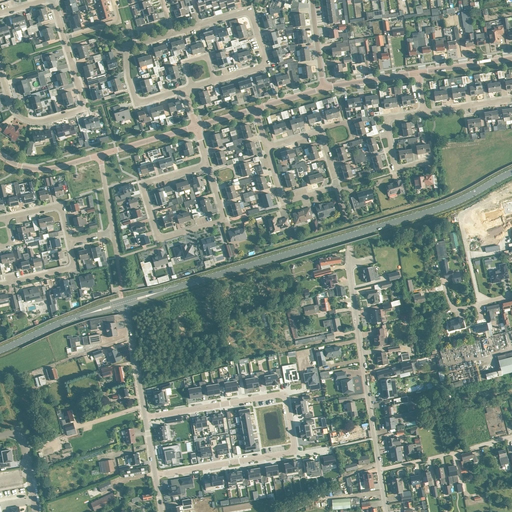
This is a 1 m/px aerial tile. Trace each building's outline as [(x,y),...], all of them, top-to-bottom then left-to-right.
[(66,10),(67,14),(78,11),(80,10),(79,8),(78,9),(75,0),(71,0),(65,2),(67,10),(66,10)] [(106,0),(97,3),(99,9),(108,6),(106,0)] [(207,12),(206,6),(203,0),(199,0),(200,1),(197,2),(199,11),(200,14),(207,12)] [(228,9),(235,7),(234,4),(240,2),(238,0),(225,0),(228,6),(227,6),(228,9)] [(292,0),(286,0),(285,3),(290,5),(291,7),(291,10),(298,9),(298,6),(299,3),(292,1),(292,0)] [(147,1),(138,4),(140,11),(152,7),(149,8),(147,1)] [(174,11),(187,8),(184,1),(172,4),(172,5),(175,4),(177,10),(174,11)] [(382,18),(391,17),(390,14),(385,15),(384,7),(384,2),(380,2),(382,11),(381,11),(382,18)] [(470,7),(471,10),(479,9),(478,2),(470,3),(470,5),(470,7)] [(424,16),(423,13),(421,5),(415,7),(417,14),(418,17),(424,16)] [(94,14),(94,16),(100,14),(100,15),(109,12),(108,6),(99,9),(100,13),(98,13),(94,14)] [(186,15),(189,14),(189,12),(190,12),(191,14),(195,13),(192,6),(190,6),(189,7),(187,8),(174,11),(176,18),(186,15)] [(140,11),(143,10),(145,17),(157,13),(154,14),(152,7),(140,11)] [(37,11),(38,17),(47,14),(45,9),(37,11)] [(373,12),(373,16),(374,19),(382,18),(381,11),(373,12)] [(463,12),(461,12),(464,28),(465,28),(466,36),(468,35),(469,41),(465,41),(465,42),(466,47),(473,46),(472,40),(474,40),(474,38),(473,34),(472,26),(471,20),(470,16),(469,11),(463,12)] [(102,21),(111,18),(109,12),(100,15),(102,21)] [(148,16),(150,23),(159,20),(157,13),(145,17),(148,16)] [(47,14),(38,17),(40,23),(49,20),(47,14)] [(267,16),(262,17),(264,23),(271,21),(274,20),(275,20),(273,14),(271,15),(270,15),(267,16)] [(73,29),(74,32),(79,30),(79,28),(81,27),(77,15),(69,18),(72,29),(73,29)] [(24,16),(18,18),(21,26),(20,26),(21,29),(27,27),(24,16)] [(329,18),(329,24),(336,23),(336,20),(342,20),(341,16),(339,16),(336,16),(336,17),(329,18)] [(90,18),(91,23),(92,27),(100,24),(99,21),(94,22),(93,17),(90,18)] [(21,26),(18,18),(12,20),(14,28),(20,26),(21,26)] [(31,19),(28,20),(30,27),(31,30),(37,28),(36,25),(33,26),(31,19)] [(271,21),(264,23),(266,29),(270,28),(273,27),(276,26),(274,20),(271,21)] [(236,27),(238,33),(246,31),(245,25),(236,27)] [(2,28),(4,37),(10,35),(8,26),(2,28)] [(500,35),(504,34),(502,26),(494,27),(494,31),(489,32),(491,43),(500,42),(499,37),(500,36),(500,35)] [(392,28),(393,37),(404,35),(403,27),(392,28)] [(51,28),(46,29),(39,31),(41,37),(44,36),(53,33),(51,28)] [(223,37),(224,39),(229,38),(228,35),(227,36),(225,28),(218,30),(220,38),(223,37)] [(343,41),(343,42),(348,41),(347,33),(338,34),(337,30),(330,31),(331,39),(343,37),(343,41)] [(248,37),(246,31),(238,33),(239,39),(248,37)] [(425,36),(424,31),(421,32),(419,32),(419,33),(420,36),(418,36),(419,47),(422,47),(423,54),(430,53),(429,47),(426,48),(424,36),(425,36)] [(210,40),(214,39),(212,32),(204,34),(208,48),(212,47),(210,40)] [(280,37),(278,32),(267,35),(269,40),(280,37)] [(55,39),(53,33),(44,36),(46,42),(55,39)] [(416,48),(419,47),(418,36),(420,36),(419,33),(417,33),(412,34),(413,43),(407,44),(409,56),(417,55),(416,48)] [(483,34),(476,35),(476,38),(477,41),(477,46),(485,44),(484,39),(484,36),(483,34)] [(383,46),(382,36),(375,37),(377,47),(383,46)] [(273,49),(288,44),(287,41),(288,41),(287,38),(285,39),(286,40),(281,42),(280,37),(269,40),(271,46),(272,46),(273,49)] [(445,41),(447,41),(449,50),(456,49),(455,42),(451,43),(450,37),(445,38),(445,41)] [(439,41),(435,41),(436,46),(435,46),(436,47),(436,52),(444,51),(443,46),(443,42),(445,41),(445,38),(442,38),(438,39),(439,41)] [(180,50),(183,49),(183,51),(186,50),(183,40),(177,42),(180,50)] [(204,48),(203,43),(202,43),(202,42),(201,40),(199,41),(200,43),(197,44),(197,45),(196,45),(199,54),(205,52),(204,49),(205,49),(204,48)] [(354,40),(348,41),(349,44),(351,54),(357,53),(355,43),(354,40)] [(343,44),(341,44),(336,45),(337,48),(332,49),(333,57),(341,55),(341,52),(349,51),(348,41),(343,42),(343,44)] [(171,43),(174,56),(181,54),(179,50),(180,50),(177,42),(171,43)] [(236,47),(241,45),(240,42),(239,42),(232,44),(232,46),(233,50),(235,55),(236,60),(239,59),(240,63),(246,61),(243,52),(243,50),(237,51),(236,47)] [(289,46),(288,44),(273,49),(274,51),(272,52),(274,58),(282,56),(282,55),(285,54),(284,52),(284,49),(288,47),(289,47),(289,46)] [(78,48),(79,54),(88,51),(91,50),(89,45),(78,48)] [(166,45),(159,47),(162,55),(168,54),(166,45)] [(199,54),(196,45),(191,47),(193,55),(199,54)] [(360,56),(357,56),(358,64),(365,63),(364,55),(366,55),(365,52),(365,46),(364,47),(359,47),(359,53),(360,53),(360,56)] [(156,57),(162,55),(159,47),(154,49),(156,57)] [(90,57),(88,51),(79,54),(81,60),(90,57)] [(249,51),(243,52),(246,61),(252,59),(249,51)] [(112,52),(105,55),(107,61),(106,61),(109,69),(117,67),(115,59),(114,59),(112,52)] [(224,52),(216,54),(218,61),(226,58),(224,52)] [(282,58),(286,57),(285,54),(282,55),(282,56),(274,58),(276,64),(277,63),(277,64),(278,64),(277,63),(283,61),(282,58)] [(46,61),(47,64),(56,61),(54,55),(42,59),(43,62),(46,61)] [(152,64),(150,56),(144,57),(146,66),(152,64)] [(146,66),(144,57),(138,59),(141,68),(146,66)] [(169,58),(170,60),(164,62),(165,66),(174,64),(172,57),(169,58)] [(226,58),(218,61),(219,66),(228,64),(226,58)] [(38,74),(39,76),(40,76),(44,75),(48,74),(47,70),(57,67),(56,61),(47,64),(43,65),(45,71),(38,74)] [(346,67),(345,64),(334,65),(335,73),(343,72),(342,68),(346,67)] [(93,71),(91,65),(83,67),(85,73),(93,71)] [(177,66),(168,69),(170,75),(179,72),(177,66)] [(94,81),(98,79),(107,77),(105,70),(104,67),(99,69),(100,72),(102,71),(103,75),(99,76),(99,75),(95,76),(93,71),(85,73),(87,79),(93,77),(94,81)] [(157,69),(158,74),(159,77),(160,78),(159,78),(160,78),(163,77),(161,71),(165,70),(164,67),(159,68),(157,69)] [(21,94),(24,93),(25,96),(30,94),(30,91),(31,91),(29,87),(31,87),(30,82),(32,82),(32,79),(39,77),(39,76),(38,74),(38,72),(37,72),(27,75),(28,80),(17,83),(21,94)] [(170,75),(172,81),(180,78),(179,72),(170,75)] [(56,76),(58,81),(66,79),(65,73),(56,76)] [(492,75),(492,73),(483,74),(484,81),(487,81),(486,76),(492,75)] [(273,94),(276,93),(273,83),(270,84),(269,79),(267,74),(262,76),(265,88),(271,86),(273,94)] [(282,76),(284,85),(290,83),(288,75),(282,76)] [(254,82),(256,88),(259,98),(261,97),(259,89),(265,88),(262,76),(256,78),(257,81),(254,82)] [(284,85),(282,76),(276,78),(278,87),(284,85)] [(460,80),(460,77),(447,79),(448,87),(451,86),(451,82),(457,81),(456,80),(460,80)] [(68,85),(66,79),(58,81),(59,87),(68,85)] [(140,82),(142,88),(150,85),(149,80),(140,82)] [(250,80),(244,81),(246,89),(247,89),(252,87),(250,80)] [(241,92),(238,93),(241,103),(244,102),(241,93),(247,91),(247,89),(246,89),(244,81),(238,83),(241,92)] [(122,90),(121,84),(112,86),(114,93),(122,90)] [(152,92),(150,85),(142,88),(143,94),(152,92)] [(233,85),(227,87),(230,97),(232,96),(236,95),(239,104),(241,103),(238,93),(236,94),(235,92),(233,85)] [(219,91),(223,104),(224,108),(226,108),(224,104),(226,103),(225,98),(230,97),(227,87),(221,88),(222,90),(219,91)] [(99,91),(91,93),(93,101),(101,99),(99,91)] [(208,91),(199,94),(201,100),(209,97),(208,91)] [(32,98),(30,99),(32,105),(41,102),(39,96),(41,96),(40,92),(31,94),(32,98)] [(51,97),(51,99),(52,102),(55,101),(56,100),(55,97),(54,96),(58,95),(57,92),(50,94),(51,97)] [(62,95),(63,100),(72,98),(70,92),(62,95)] [(202,106),(211,103),(209,97),(201,100),(202,106)] [(74,104),(72,98),(63,100),(65,106),(66,106),(67,109),(73,107),(72,104),(74,104)] [(41,102),(32,105),(34,110),(42,108),(42,107),(50,105),(49,103),(52,102),(51,99),(41,102)] [(328,102),(327,99),(319,102),(321,109),(324,108),(323,104),(328,102)] [(347,101),(344,101),(345,112),(346,112),(351,111),(351,109),(355,108),(353,99),(347,100),(347,101)] [(56,100),(55,101),(52,102),(54,109),(55,113),(61,112),(60,108),(59,107),(57,108),(56,103),(56,101),(56,100)] [(180,101),(174,102),(177,111),(183,109),(182,109),(186,108),(184,102),(181,103),(180,101)] [(174,102),(168,104),(171,113),(177,111),(174,102)] [(318,110),(321,109),(319,102),(310,104),(311,106),(316,105),(318,110)] [(311,106),(310,104),(301,107),(303,114),(306,113),(305,108),(311,107),(311,106)] [(121,110),(120,106),(113,108),(114,111),(117,122),(125,119),(125,121),(131,119),(128,108),(121,110)] [(156,108),(159,117),(165,115),(162,106),(156,108)] [(383,114),(382,107),(379,107),(379,112),(374,112),(374,116),(383,114)] [(156,108),(150,109),(153,118),(159,117),(156,108)] [(336,108),(331,110),(333,119),(339,117),(336,108)] [(333,119),(331,110),(325,112),(327,121),(333,119)] [(143,120),(144,123),(150,121),(148,113),(145,114),(144,111),(138,113),(140,120),(143,120)] [(313,114),(316,123),(321,121),(319,113),(313,114)] [(276,116),(275,114),(267,117),(269,124),(272,123),(271,119),(276,117),(276,116)] [(307,116),(308,120),(310,125),(316,123),(313,114),(307,116)] [(299,119),(296,119),(298,128),(304,126),(302,118),(301,115),(298,116),(299,119)] [(89,119),(84,120),(87,129),(91,128),(92,131),(101,129),(100,127),(97,117),(89,120),(89,119)] [(292,130),(298,128),(296,119),(290,121),(292,130)] [(498,131),(502,131),(502,125),(501,120),(497,121),(498,126),(497,126),(493,127),(494,131),(498,131)] [(363,122),(354,124),(356,130),(364,128),(363,122)] [(281,133),(287,132),(286,129),(286,128),(284,123),(279,125),(281,133)] [(60,139),(59,137),(65,135),(66,137),(75,134),(73,127),(70,128),(69,124),(65,125),(65,126),(57,129),(58,133),(55,134),(57,139),(60,139)] [(16,126),(15,128),(9,125),(7,128),(6,129),(7,129),(4,133),(12,139),(11,139),(11,141),(13,142),(15,142),(21,133),(20,132),(22,130),(16,126)] [(251,131),(249,125),(241,127),(243,133),(251,131)] [(279,125),(273,126),(275,135),(281,133),(279,125)] [(356,130),(358,136),(366,134),(364,128),(356,130)] [(42,131),(32,133),(34,142),(44,140),(44,139),(45,139),(48,139),(47,131),(44,132),(42,132),(42,131)] [(244,139),(252,137),(251,131),(243,133),(244,139)] [(221,140),(219,134),(210,136),(212,142),(221,140)] [(244,142),(243,138),(238,139),(236,135),(231,137),(233,142),(234,145),(239,144),(244,142)] [(367,143),(365,144),(366,147),(376,144),(375,138),(367,140),(367,143)] [(223,146),(221,140),(212,142),(214,148),(223,146)] [(190,142),(182,145),(184,151),(192,148),(190,142)] [(254,142),(246,144),(248,150),(256,148),(254,142)] [(376,144),(366,147),(367,150),(369,150),(370,153),(378,150),(376,144)] [(167,152),(168,152),(170,158),(171,158),(174,157),(172,151),(171,151),(170,146),(165,147),(167,152)] [(306,155),(309,154),(309,155),(317,152),(316,146),(308,149),(304,150),(306,155)] [(346,153),(344,147),(336,150),(338,156),(346,153)] [(184,151),(185,157),(194,154),(192,148),(184,151)] [(258,154),(256,148),(248,150),(250,157),(258,154)] [(293,149),(287,151),(289,159),(295,157),(293,149)] [(215,154),(217,160),(225,157),(223,151),(215,154)] [(289,159),(287,151),(281,153),(283,161),(289,159)] [(319,158),(317,152),(309,155),(309,154),(304,156),(305,160),(310,158),(311,161),(319,158)] [(346,153),(338,156),(340,162),(348,159),(346,153)] [(374,164),(382,162),(380,155),(372,158),(374,164)] [(227,163),(225,157),(217,160),(219,166),(227,163)] [(165,159),(167,167),(173,166),(171,158),(170,158),(165,159)] [(159,161),(159,164),(161,169),(167,167),(165,159),(159,161)] [(149,161),(145,162),(146,165),(148,173),(149,173),(155,171),(152,164),(152,163),(150,164),(149,161)] [(375,170),(383,167),(382,162),(374,164),(375,170)] [(241,171),(249,169),(248,163),(240,165),(241,171)] [(349,164),(341,167),(343,173),(351,171),(351,170),(354,169),(353,166),(350,167),(349,164)] [(141,166),(140,167),(142,175),(148,173),(146,165),(141,166)] [(249,169),(241,171),(243,177),(251,175),(249,169)] [(314,171),(315,175),(317,183),(323,181),(321,173),(320,174),(319,171),(317,170),(314,171)] [(351,171),(343,173),(345,179),(353,177),(351,171)] [(292,174),(284,176),(286,182),(294,180),(292,174)] [(315,175),(309,177),(311,185),(317,183),(315,175)] [(420,178),(414,179),(415,184),(416,189),(427,188),(426,185),(433,184),(432,176),(432,175),(423,177),(423,178),(423,179),(420,179),(420,178)] [(194,183),(192,184),(195,193),(196,192),(198,192),(202,190),(200,187),(204,186),(203,182),(203,181),(203,180),(202,180),(201,177),(193,179),(194,183)] [(264,177),(256,179),(258,185),(266,183),(264,177)] [(294,180),(286,182),(288,188),(296,186),(294,180)] [(187,181),(182,182),(184,191),(190,189),(191,194),(190,194),(192,200),(194,199),(196,199),(194,193),(193,189),(191,184),(189,185),(187,181)] [(386,186),(389,195),(397,193),(397,194),(404,192),(402,187),(401,182),(400,182),(400,181),(394,183),(395,184),(392,185),(392,184),(386,186)] [(182,182),(176,184),(178,193),(184,191),(182,182)] [(266,183),(258,185),(260,191),(268,189),(266,183)] [(34,202),(33,197),(32,191),(29,192),(30,195),(26,195),(23,184),(19,185),(21,193),(22,196),(24,196),(26,204),(34,202)] [(55,189),(56,197),(64,195),(61,184),(57,184),(58,188),(55,189)] [(124,192),(120,193),(122,199),(129,197),(128,194),(134,192),(132,185),(130,186),(129,185),(128,186),(129,186),(123,188),(124,192)] [(234,186),(226,188),(227,194),(235,192),(234,186)] [(38,189),(41,200),(49,198),(47,191),(43,192),(42,188),(38,189)] [(358,194),(359,196),(351,198),(354,209),(366,206),(365,202),(373,200),(370,190),(358,194)] [(163,192),(155,194),(157,200),(164,198),(163,192)] [(237,198),(235,192),(227,194),(229,200),(237,198)] [(271,200),(269,194),(261,196),(263,202),(271,200)] [(11,207),(19,205),(18,202),(19,202),(18,201),(17,197),(13,198),(12,195),(8,196),(11,207)] [(167,197),(164,198),(157,200),(158,206),(160,206),(160,207),(161,206),(166,204),(165,202),(168,201),(167,197)] [(127,209),(128,211),(130,211),(130,209),(139,206),(136,198),(129,201),(130,205),(126,206),(127,209)] [(194,199),(192,200),(188,201),(190,207),(191,210),(192,210),(191,205),(195,204),(198,204),(199,208),(210,205),(209,199),(200,201),(195,202),(194,199)] [(273,206),(271,200),(260,203),(261,206),(264,206),(265,208),(273,206)] [(231,205),(233,212),(241,209),(244,208),(243,202),(239,203),(231,205)] [(84,206),(83,203),(71,205),(72,213),(77,212),(80,211),(79,208),(84,206)] [(333,204),(326,206),(325,204),(322,204),(316,206),(319,219),(329,216),(328,214),(335,212),(333,204)] [(210,205),(199,208),(200,213),(203,212),(204,213),(205,212),(206,216),(212,214),(211,211),(212,210),(210,205)] [(310,208),(303,210),(300,211),(300,212),(293,214),(295,218),(294,219),(295,224),(304,222),(304,221),(306,220),(307,223),(311,222),(314,233),(320,231),(318,224),(317,221),(315,213),(312,214),(310,208)] [(241,209),(233,212),(234,218),(242,215),(241,209)] [(128,211),(127,211),(127,212),(129,217),(133,216),(134,219),(136,219),(138,218),(138,219),(139,219),(139,218),(142,217),(140,210),(131,213),(130,211),(128,211)] [(168,219),(164,221),(166,228),(173,226),(172,221),(175,220),(173,212),(172,212),(171,212),(169,213),(170,215),(167,216),(168,219)] [(188,212),(182,213),(185,222),(191,221),(188,212)] [(179,224),(185,222),(182,213),(177,215),(179,224)] [(47,227),(48,230),(54,229),(52,221),(53,221),(53,220),(53,218),(52,218),(51,218),(51,217),(45,219),(47,227)] [(81,217),(74,219),(76,227),(80,226),(80,225),(82,225),(82,226),(83,226),(83,225),(87,224),(86,219),(82,220),(81,217)] [(287,218),(281,220),(277,221),(276,218),(268,220),(270,226),(269,226),(270,231),(269,232),(270,235),(276,234),(275,232),(280,231),(279,229),(290,226),(287,218)] [(41,228),(47,227),(45,219),(39,220),(41,228)] [(94,219),(95,224),(89,225),(90,229),(97,227),(96,224),(97,223),(96,219),(94,219)] [(133,231),(135,236),(139,235),(138,233),(146,230),(144,223),(140,225),(139,222),(137,222),(130,224),(132,231),(133,231)] [(17,229),(18,232),(19,235),(30,232),(29,228),(26,229),(26,227),(17,229)] [(244,229),(239,230),(239,229),(228,232),(231,242),(246,238),(245,234),(244,229)] [(28,237),(31,236),(30,232),(19,235),(20,241),(22,241),(24,241),(23,241),(28,239),(28,237)] [(140,235),(139,235),(135,236),(134,237),(136,244),(141,242),(142,246),(150,243),(148,237),(141,238),(140,235)] [(207,240),(206,239),(202,240),(205,251),(206,250),(208,256),(212,255),(210,249),(216,247),(214,238),(207,240)] [(457,250),(462,249),(461,243),(459,243),(458,238),(454,239),(457,250)] [(59,239),(50,241),(51,243),(52,249),(61,247),(59,239)] [(452,278),(453,282),(454,284),(459,282),(459,281),(462,280),(460,272),(454,273),(453,270),(449,271),(447,260),(448,260),(445,241),(435,242),(438,261),(441,261),(444,279),(452,278)] [(182,247),(174,249),(176,254),(177,257),(183,255),(184,260),(197,256),(196,251),(194,252),(192,245),(186,247),(186,245),(181,246),(182,247)] [(100,247),(92,249),(94,255),(94,259),(95,259),(95,262),(98,261),(99,268),(108,266),(106,261),(105,253),(101,254),(100,247)] [(88,256),(87,250),(79,252),(81,260),(85,259),(86,265),(89,264),(90,266),(93,265),(92,259),(91,255),(88,256)] [(49,256),(47,256),(47,259),(51,259),(51,258),(55,257),(56,260),(64,259),(62,252),(53,254),(52,251),(48,252),(49,256)] [(159,256),(153,258),(154,263),(155,267),(168,263),(167,259),(165,254),(164,252),(161,253),(162,255),(159,256)] [(3,264),(4,267),(5,267),(6,267),(10,266),(9,263),(7,255),(1,256),(3,264)] [(37,259),(33,260),(35,267),(42,266),(40,255),(36,256),(37,259)] [(25,262),(21,263),(22,265),(23,270),(30,268),(29,264),(31,263),(30,258),(29,256),(24,257),(25,262)] [(314,272),(315,277),(331,273),(330,268),(329,268),(329,265),(340,263),(340,257),(332,259),(332,257),(320,259),(322,270),(314,272)] [(144,262),(141,263),(146,282),(146,283),(147,283),(147,286),(158,284),(157,279),(150,282),(147,272),(153,270),(152,267),(150,262),(146,263),(146,264),(145,264),(144,262)] [(500,270),(490,272),(492,283),(501,282),(500,280),(509,278),(506,263),(499,265),(500,270)] [(364,274),(363,275),(364,278),(365,278),(366,283),(380,279),(380,277),(374,278),(372,268),(363,269),(364,274)] [(399,272),(388,274),(389,281),(400,278),(399,272)] [(92,275),(87,276),(79,278),(80,282),(80,283),(81,288),(88,286),(88,288),(92,287),(92,285),(94,285),(93,280),(92,275)] [(323,279),(324,281),(325,281),(326,285),(327,289),(335,288),(334,284),(337,283),(335,275),(324,277),(324,278),(323,279)] [(54,290),(52,291),(54,298),(55,297),(55,298),(63,296),(63,298),(65,298),(66,301),(72,300),(70,293),(70,292),(73,292),(72,290),(76,289),(75,284),(69,286),(69,285),(67,280),(66,281),(66,280),(60,281),(61,282),(60,282),(61,288),(61,289),(58,290),(57,289),(54,290)] [(406,292),(413,290),(411,280),(404,282),(406,292)] [(380,284),(374,286),(375,290),(377,290),(381,289),(392,286),(391,281),(380,284)] [(33,290),(24,292),(25,296),(24,296),(25,297),(26,302),(35,300),(36,303),(36,302),(41,301),(49,300),(48,298),(48,297),(48,295),(44,296),(40,297),(39,292),(38,287),(33,288),(33,290)] [(330,298),(345,296),(344,287),(336,288),(337,289),(333,290),(333,292),(330,292),(330,298)] [(372,291),(367,291),(368,298),(371,298),(372,305),(376,304),(378,303),(382,303),(381,293),(377,294),(377,290),(375,290),(372,291)] [(51,292),(47,293),(48,295),(48,297),(48,298),(49,300),(50,305),(54,304),(55,304),(56,304),(55,299),(53,300),(51,292)] [(8,294),(3,295),(0,296),(0,295),(0,304),(9,303),(8,294)] [(415,303),(418,302),(419,303),(422,303),(422,302),(425,301),(424,296),(421,296),(421,294),(413,295),(415,303)] [(11,296),(14,309),(15,313),(20,311),(19,309),(18,309),(18,308),(19,308),(17,300),(16,300),(15,295),(11,296)] [(303,308),(304,311),(305,316),(316,313),(319,312),(317,307),(321,306),(320,299),(319,300),(318,296),(314,297),(316,305),(303,308)] [(328,298),(320,299),(321,306),(322,306),(323,312),(329,311),(329,314),(336,313),(335,310),(330,311),(328,298)] [(511,315),(511,301),(502,304),(503,310),(510,309),(511,315)] [(498,305),(487,308),(488,313),(490,322),(494,321),(492,313),(500,311),(498,305)] [(370,311),(370,316),(371,318),(371,319),(369,320),(370,323),(372,323),(372,324),(377,323),(377,324),(380,324),(380,322),(382,322),(380,310),(370,311)] [(506,319),(505,312),(501,313),(503,323),(504,327),(506,332),(508,332),(506,326),(509,325),(508,319),(506,319)] [(101,318),(90,320),(91,325),(106,322),(115,321),(114,316),(106,318),(105,318),(101,318)] [(341,331),(341,330),(340,324),(339,318),(331,320),(323,321),(324,328),(330,326),(332,334),(333,333),(333,332),(336,332),(341,331)] [(447,323),(449,327),(449,331),(459,328),(459,329),(465,328),(462,318),(456,320),(457,320),(447,323)] [(108,338),(118,336),(115,323),(106,324),(107,333),(108,336),(108,338)] [(487,323),(477,326),(478,333),(485,331),(489,330),(487,323)] [(376,336),(375,336),(374,336),(375,346),(385,345),(383,337),(384,337),(383,329),(376,330),(376,336)] [(335,341),(335,340),(333,333),(328,334),(326,335),(327,335),(321,336),(321,335),(295,341),(296,345),(324,339),(325,343),(335,341)] [(95,335),(83,337),(83,341),(84,346),(102,343),(100,334),(95,335)] [(325,350),(327,357),(341,354),(339,347),(325,350)] [(122,359),(120,356),(119,353),(117,354),(116,350),(113,351),(113,350),(112,351),(109,352),(112,363),(120,361),(119,360),(122,359)] [(316,353),(319,367),(326,365),(324,351),(316,353)] [(511,352),(497,356),(501,371),(498,372),(498,371),(485,375),(487,380),(511,373),(511,352)] [(377,354),(378,365),(389,364),(388,359),(386,359),(385,353),(377,354)] [(409,353),(401,354),(402,361),(410,360),(409,353)] [(439,372),(444,370),(441,359),(440,359),(436,360),(435,360),(438,372),(439,371),(439,372)] [(382,371),(377,372),(379,380),(383,378),(413,371),(412,367),(410,361),(410,360),(400,363),(401,366),(382,371)] [(289,366),(282,367),(283,375),(284,375),(285,381),(289,380),(290,381),(292,380),(292,381),(298,380),(298,379),(299,379),(298,373),(297,374),(296,368),(289,369),(289,366)] [(110,367),(101,370),(103,378),(112,375),(110,367)] [(126,382),(125,378),(124,371),(123,367),(115,368),(117,383),(120,383),(121,383),(126,382)] [(55,369),(47,371),(49,381),(58,378),(55,369)] [(276,372),(270,373),(270,374),(272,385),(272,386),(279,385),(277,377),(281,376),(280,369),(276,369),(276,372)] [(264,371),(259,372),(261,380),(265,379),(266,386),(272,385),(270,374),(265,375),(264,371)] [(314,373),(304,374),(305,379),(305,381),(305,382),(308,381),(309,385),(310,385),(313,385),(314,390),(321,389),(318,371),(314,372),(314,373)] [(256,375),(251,376),(251,378),(253,389),(256,389),(256,388),(259,388),(258,380),(261,380),(259,372),(256,373),(256,375)] [(342,389),(343,394),(354,392),(351,379),(345,380),(345,378),(346,378),(345,372),(335,374),(336,380),(342,379),(342,380),(341,380),(341,385),(337,386),(338,390),(342,389)] [(39,377),(35,378),(38,387),(41,386),(47,384),(45,375),(39,377)] [(245,375),(242,375),(243,383),(246,382),(247,390),(250,389),(250,390),(253,389),(251,378),(246,378),(245,375)] [(403,378),(398,379),(400,389),(418,384),(417,380),(411,381),(409,375),(403,377),(403,378)] [(235,379),(230,380),(230,382),(232,392),(238,391),(237,384),(240,383),(239,376),(235,376),(235,379)] [(224,378),(221,379),(222,386),(225,386),(226,393),(232,392),(230,382),(225,383),(224,378)] [(218,384),(212,385),(214,395),(220,394),(219,387),(222,386),(221,379),(217,379),(218,384)] [(386,380),(381,381),(384,399),(389,398),(393,397),(397,397),(394,379),(390,380),(386,380)] [(206,381),(203,382),(204,390),(207,389),(208,396),(214,395),(212,385),(207,386),(206,381)] [(200,387),(194,388),(196,398),(202,397),(201,390),(204,390),(203,382),(199,383),(200,387)] [(162,391),(153,393),(156,406),(164,405),(164,400),(168,400),(166,389),(171,387),(170,384),(160,386),(161,390),(162,390),(162,391)] [(188,384),(185,385),(186,393),(189,392),(190,399),(196,398),(194,388),(189,389),(188,384)] [(118,394),(119,395),(119,398),(128,397),(127,389),(121,390),(122,394),(118,394)] [(302,401),(295,403),(296,409),(308,407),(307,401),(310,400),(309,396),(302,397),(302,401)] [(408,403),(407,397),(407,396),(394,399),(394,405),(397,404),(408,403)] [(355,410),(354,402),(347,404),(343,405),(344,409),(343,409),(344,412),(351,411),(352,416),(357,415),(356,409),(355,410)] [(392,406),(385,407),(386,416),(393,415),(392,406)] [(308,407),(296,409),(297,415),(305,414),(305,418),(313,417),(312,412),(309,412),(308,407)] [(395,419),(417,414),(418,415),(422,414),(421,410),(417,411),(395,415),(395,416),(390,417),(391,418),(385,419),(386,429),(395,428),(395,425),(397,425),(396,421),(394,422),(394,418),(395,418),(395,419)] [(63,413),(65,419),(62,420),(63,426),(65,426),(65,425),(69,424),(68,422),(74,421),(73,417),(72,418),(72,415),(71,411),(69,412),(69,411),(63,413)] [(222,414),(217,415),(219,425),(223,424),(224,427),(224,430),(225,430),(228,429),(226,417),(223,418),(222,414)] [(212,420),(209,420),(211,432),(215,432),(214,428),(219,427),(219,425),(217,415),(212,416),(212,420)] [(206,417),(200,418),(202,428),(202,429),(207,428),(208,433),(211,432),(209,420),(206,421),(206,417)] [(196,423),(193,423),(195,435),(198,434),(197,429),(202,428),(200,418),(195,419),(196,423)] [(306,425),(299,426),(300,432),(313,430),(312,425),(314,424),(313,419),(306,421),(306,425)] [(65,425),(65,426),(68,436),(76,434),(73,423),(69,424),(65,425)] [(159,430),(158,431),(159,435),(159,436),(159,437),(158,437),(159,441),(160,441),(168,440),(171,440),(170,434),(169,430),(169,429),(169,428),(169,426),(165,426),(163,426),(161,427),(159,427),(159,430)] [(356,426),(343,429),(344,433),(349,432),(350,438),(361,436),(360,427),(357,427),(356,426)] [(126,439),(124,439),(124,440),(124,443),(125,444),(127,444),(136,443),(134,434),(135,434),(134,428),(125,430),(126,439)] [(300,432),(301,439),(309,437),(309,442),(317,440),(316,436),(314,436),(313,430),(300,432)] [(227,443),(222,444),(224,454),(229,453),(228,450),(231,449),(229,437),(226,438),(227,443)] [(399,437),(388,439),(389,446),(400,445),(399,437)] [(216,439),(213,440),(215,452),(218,451),(218,455),(224,454),(222,444),(217,445),(216,439)] [(206,447),(205,447),(207,457),(212,456),(212,452),(215,452),(213,440),(209,440),(210,444),(206,445),(206,447)] [(200,442),(196,443),(198,455),(201,454),(202,458),(207,457),(205,447),(201,448),(200,442)] [(403,446),(389,448),(390,454),(391,454),(393,462),(395,462),(396,462),(401,461),(400,452),(402,452),(404,452),(405,455),(413,453),(412,447),(413,447),(413,448),(416,447),(416,444),(415,444),(412,445),(412,444),(403,446)] [(165,447),(163,448),(165,460),(166,464),(166,465),(167,465),(173,464),(176,463),(177,463),(176,459),(181,458),(180,452),(180,450),(180,449),(179,445),(174,446),(173,446),(171,446),(170,446),(169,447),(168,447),(167,447),(166,447),(165,447)] [(3,458),(0,459),(0,468),(11,466),(10,462),(13,462),(11,450),(9,451),(9,449),(5,450),(5,451),(2,452),(3,458)] [(505,450),(498,452),(499,457),(499,458),(500,462),(504,461),(504,465),(509,463),(508,462),(508,459),(507,459),(506,456),(507,456),(506,455),(505,450)] [(471,452),(461,455),(463,460),(463,461),(473,458),(474,463),(477,462),(475,455),(472,456),(471,452)] [(125,456),(123,457),(123,458),(125,458),(125,459),(130,459),(131,465),(140,464),(138,454),(130,455),(125,456)] [(324,464),(321,464),(322,470),(325,469),(325,466),(331,465),(336,464),(334,456),(323,458),(324,464)] [(358,461),(359,465),(370,463),(368,456),(355,458),(355,462),(358,461)] [(104,461),(106,473),(115,471),(113,459),(104,461)] [(310,460),(304,461),(305,466),(306,469),(307,474),(311,473),(312,473),(316,472),(317,476),(321,476),(320,466),(315,467),(315,463),(314,463),(314,464),(313,464),(312,461),(311,461),(310,460)] [(463,461),(459,462),(460,468),(461,469),(460,469),(462,474),(468,473),(466,468),(465,468),(463,461)] [(297,462),(290,463),(291,463),(293,475),(298,474),(299,477),(304,476),(302,469),(298,469),(297,462)] [(286,471),(281,472),(283,480),(287,479),(287,476),(293,475),(291,463),(290,463),(284,464),(286,471)] [(343,472),(358,468),(357,463),(341,467),(343,472)] [(277,465),(271,466),(273,476),(273,479),(279,478),(279,480),(283,480),(281,472),(278,473),(277,465)] [(267,475),(263,475),(265,483),(268,482),(267,477),(273,476),(271,466),(265,467),(267,475)] [(456,466),(448,467),(450,476),(453,476),(454,482),(458,482),(456,466)] [(256,468),(253,469),(255,479),(260,478),(261,483),(265,483),(263,475),(260,476),(259,469),(256,469),(256,468)] [(444,473),(443,468),(436,469),(437,478),(440,478),(441,484),(445,484),(444,477),(444,473)] [(249,478),(246,478),(247,486),(250,485),(249,480),(255,479),(253,469),(250,469),(250,470),(247,470),(249,478)] [(372,474),(367,474),(366,471),(358,473),(360,479),(360,483),(373,481),(372,474)] [(241,472),(235,473),(237,485),(243,484),(243,486),(247,486),(246,478),(242,479),(241,472)] [(429,472),(422,474),(424,483),(428,482),(430,486),(432,485),(431,481),(430,477),(429,472)] [(231,481),(228,481),(229,489),(232,488),(232,486),(237,485),(235,473),(230,474),(231,481)] [(209,479),(204,480),(205,488),(206,491),(211,490),(210,487),(212,487),(224,485),(223,482),(224,482),(223,480),(223,477),(218,478),(217,476),(211,477),(211,479),(209,480),(209,479)] [(418,476),(410,477),(411,482),(412,485),(416,484),(416,487),(417,489),(419,489),(419,490),(421,498),(425,497),(423,487),(420,488),(420,487),(419,481),(418,476)] [(172,488),(168,488),(169,496),(180,494),(179,489),(185,488),(189,487),(188,484),(193,483),(192,477),(179,479),(180,482),(174,483),(174,487),(172,487),(172,488)] [(394,494),(403,493),(401,484),(402,484),(401,479),(401,478),(392,479),(392,480),(393,485),(394,490),(393,490),(394,494)] [(98,486),(101,492),(112,487),(109,480),(98,486)] [(374,487),(373,481),(360,483),(360,486),(361,489),(361,493),(370,491),(370,488),(374,487)] [(335,487),(331,488),(332,491),(333,491),(334,496),(338,495),(338,496),(342,495),(340,484),(334,485),(335,487)] [(91,503),(95,511),(117,501),(113,493),(91,503)] [(152,499),(151,494),(139,496),(139,497),(137,498),(138,502),(152,499)] [(359,498),(332,500),(333,507),(333,510),(351,508),(360,507),(359,498)] [(181,505),(172,507),(172,511),(181,511),(182,510),(186,509),(185,506),(192,504),(191,499),(182,501),(183,505),(181,506),(181,505)]
